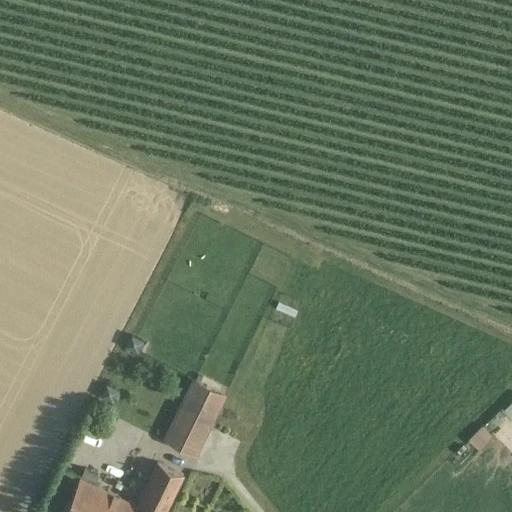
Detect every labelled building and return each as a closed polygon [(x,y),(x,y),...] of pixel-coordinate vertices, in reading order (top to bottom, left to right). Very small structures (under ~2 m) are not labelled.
[(131,335),(125,347),(137,353),(138,351),(140,352),(144,344),(142,343),(143,341),(131,335)] [(227,396),(192,378),(163,436),(198,454),(227,396)] [(107,384),(101,395),(113,401),(114,399),(115,400),(119,392),(118,391),(119,390),(107,384)] [(157,462),(137,504),(153,511),(166,511),(185,475),(157,462)] [(153,511),(137,504),(81,477),(63,511),(153,511)]
